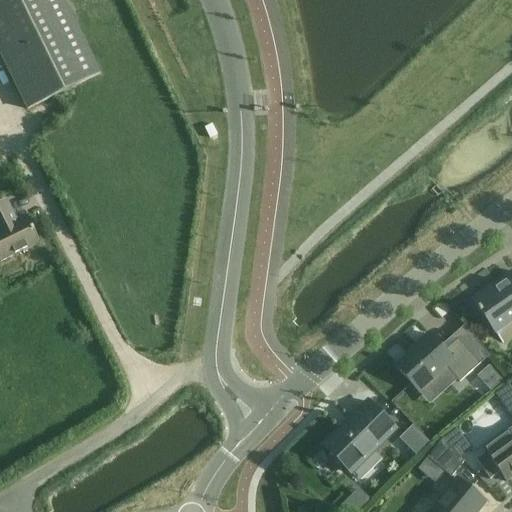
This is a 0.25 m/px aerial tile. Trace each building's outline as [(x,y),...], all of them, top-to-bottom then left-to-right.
[(0,0),(0,53),(28,110),(100,75),(62,0),(0,0)] [(212,125),(204,129),(209,140),(217,136),(212,125)] [(0,263),(40,244),(26,217),(16,222),(6,201),(0,203),(0,263)] [(511,275),(493,289),(492,287),(473,301),(503,345),(504,344),(497,334),(511,323),(511,275)] [(460,384),(480,365),(458,341),(445,353),(429,335),(415,348),(417,350),(396,369),(419,393),(446,369),(460,384)] [(511,390),(509,386),(496,396),(506,410),(511,406),(511,390)] [(396,431),(367,403),(323,446),(332,455),(329,458),(340,470),(343,466),(352,475),(396,431)] [(469,445),(504,419),(493,403),(458,430),(469,445)] [(454,427),(443,436),(453,449),(464,440),(454,427)] [(483,450),(486,454),(476,461),(490,480),(500,473),(507,483),(511,479),(511,429),(506,433),(506,434),(483,450)] [(414,455),(426,444),(415,432),(403,443),(414,455)] [(441,439),(426,458),(452,478),(464,463),(441,439)] [(457,480),(430,511),(477,511),(485,503),(457,480)]
